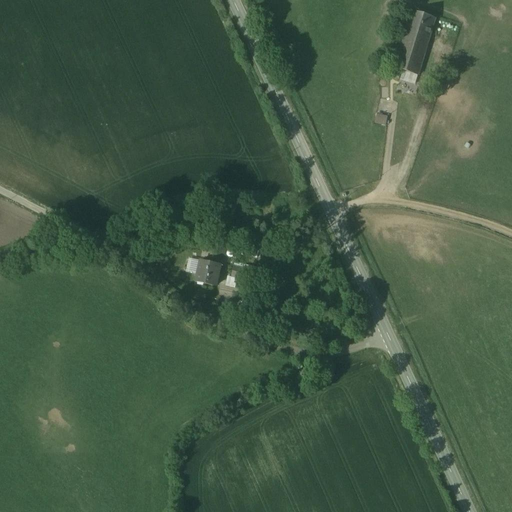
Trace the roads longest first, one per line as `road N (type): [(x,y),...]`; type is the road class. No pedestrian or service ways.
road 1 (residential): [(387,333),(315,354),(234,330),(195,312),(102,243),(0,190)]
road 2 (tertiary): [(234,0),(387,333)]
road 3 (tertiary): [(387,333),(469,511)]
road 4 (track): [(366,200),(455,213),(511,234)]
